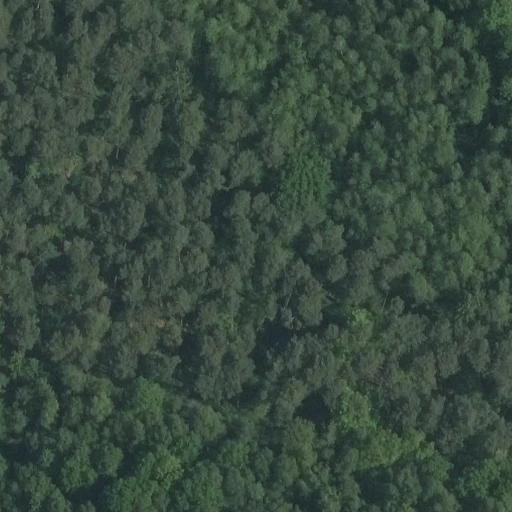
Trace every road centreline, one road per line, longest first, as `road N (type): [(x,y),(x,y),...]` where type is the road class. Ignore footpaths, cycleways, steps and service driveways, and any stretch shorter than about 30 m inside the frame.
road 1 (track): [(511,472),(0,364)]
road 2 (track): [(0,113),(42,0)]
